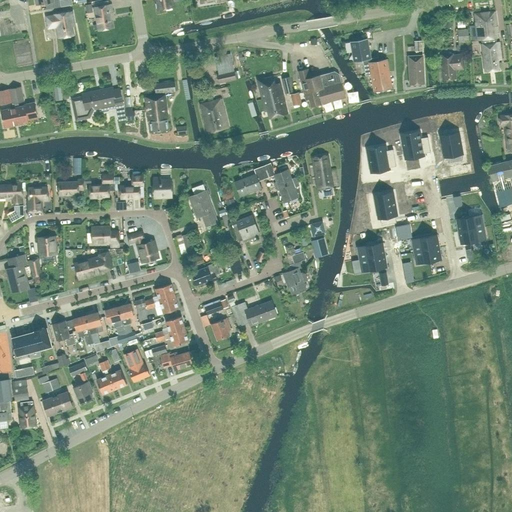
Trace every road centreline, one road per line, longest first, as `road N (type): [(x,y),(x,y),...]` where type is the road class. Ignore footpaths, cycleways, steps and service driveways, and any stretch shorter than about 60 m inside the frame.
road 1 (residential): [(450,0),(144,53)]
road 2 (tertiary): [(0,478),(216,369)]
road 3 (residential): [(179,270),(163,218),(145,211),(36,218),(0,246)]
road 4 (tertiary): [(216,369),(404,297)]
road 5 (residential): [(179,270),(4,315)]
road 6 (residential): [(189,303),(275,271),(277,246),(266,216)]
road 7 (residential): [(144,53),(0,80)]
